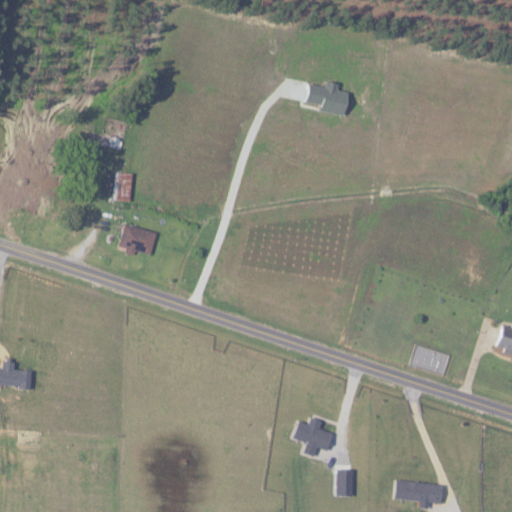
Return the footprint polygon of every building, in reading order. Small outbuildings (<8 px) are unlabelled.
[(315,111),(339,115),(343,92),(333,90),(334,84),(321,81),(321,87),(304,84),(301,103),(316,106),(315,111)] [(128,173),(111,173),(110,200),(127,201),(128,173)] [(146,256),(153,233),(122,224),(115,247),(146,256)] [(491,348),(511,354),(511,328),(499,324),(491,348)] [(0,386),(26,389),(28,371),(10,369),(11,363),(0,361),(0,386)] [(310,455),(313,446),(323,449),(329,432),(316,428),(319,420),(307,416),(305,423),(294,419),(289,437),(302,441),(299,451),(310,455)] [(390,497),(436,502),(438,483),(392,478),(390,497)]
